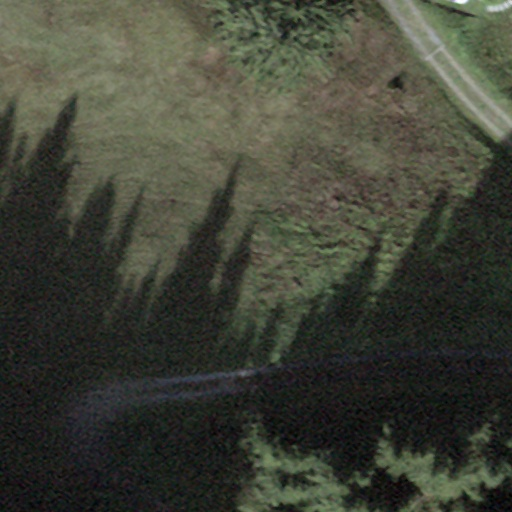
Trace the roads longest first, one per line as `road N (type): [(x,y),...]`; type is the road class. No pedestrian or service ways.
road 1 (track): [(511,365),(355,365),(92,404),(83,430),(90,458),(161,511)]
road 2 (track): [(389,0),(446,72),(511,131)]
